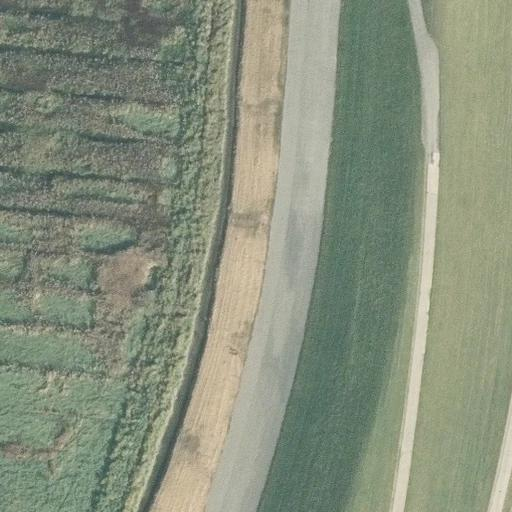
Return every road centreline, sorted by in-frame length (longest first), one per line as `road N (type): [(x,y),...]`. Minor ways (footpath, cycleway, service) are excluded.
road 1 (track): [(313,0),(289,212),(246,442),(218,511)]
road 2 (track): [(416,0),(438,165),(401,511)]
